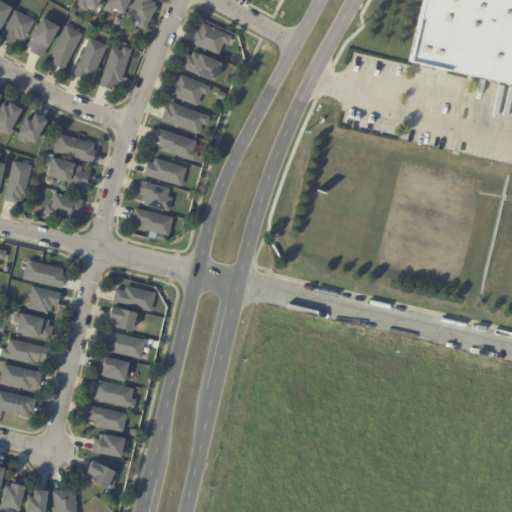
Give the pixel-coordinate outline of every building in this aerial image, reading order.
[(102,0),(96,12),(87,7),(85,11),(77,7),(80,0),(102,0)] [(132,0),(124,16),(114,10),(111,15),(105,11),(110,0),(132,0)] [(151,0),(151,2),(156,4),(154,7),(157,9),(145,32),(137,27),(139,23),(127,17),(136,0),(151,0)] [(511,0),(418,0),(406,54),(511,78),(511,0)] [(0,3),(3,5),(12,10),(0,32),(0,3)] [(26,17),(35,22),(25,41),(22,40),(20,43),(15,40),(13,44),(1,38),(15,11),(26,17)] [(43,20),(60,29),(48,51),(47,50),(42,60),(31,54),(32,51),(27,48),(42,20),(43,20)] [(232,38),(228,46),(224,44),(219,57),(192,45),(198,33),(199,34),(203,25),(232,38)] [(67,27),(83,35),(64,71),(53,65),(56,60),(53,58),(55,55),(52,53),(66,27),(67,27)] [(107,48),(92,81),(86,79),(85,81),(73,76),(90,40),(107,48)] [(115,86),(114,86),(112,92),(100,88),(113,50),(122,53),(123,48),(132,51),(121,84),(118,83),(117,87),(115,86)] [(222,66),(214,83),(182,69),(187,57),(192,59),(194,54),(222,66)] [(210,89),(207,96),(202,95),(197,107),(171,97),(176,85),(177,85),(181,77),(210,89)] [(178,107),(210,119),(207,127),(203,125),(199,135),(162,121),(166,110),(169,111),(171,105),(178,107)] [(11,106),(22,112),(9,137),(0,132),(0,113),(3,108),(8,110),(10,106),(11,106)] [(36,118),(47,124),(35,146),(27,142),(25,145),(19,141),(20,138),(18,137),(26,122),(31,124),(35,117),(36,118)] [(196,143),(193,153),(197,155),(195,162),(163,152),(164,149),(159,148),(160,145),(155,143),(159,131),(196,143)] [(84,143),(95,146),(93,152),(96,153),(92,165),(55,155),(60,136),(84,143)] [(82,169),(81,173),(89,176),(84,194),(67,190),(69,185),(48,179),(51,169),(45,168),(47,160),(53,161),(53,160),(82,169)] [(187,170),(182,188),(144,177),(148,164),(154,165),(155,161),(187,170)] [(23,166),(31,168),(25,197),(22,196),(21,200),(17,200),(16,205),(5,202),(13,164),(23,166)] [(170,191),(168,199),(172,200),(169,213),(144,207),(145,204),(143,203),(144,197),(139,196),(142,183),(170,191)] [(82,203),(79,215),(78,214),(75,223),(46,216),(47,208),(52,209),(55,196),(82,202),(82,203)] [(173,220),(168,238),(140,231),(141,226),(132,224),(135,211),(173,220)] [(53,269),(64,272),(62,278),(65,279),(62,291),(24,282),(28,263),(53,269)] [(155,294),(151,312),(113,303),(116,290),(125,292),(127,287),(155,294)] [(61,296),(58,309),(52,308),(51,313),(49,312),(48,315),(28,310),(33,289),(61,296)] [(136,313),(132,332),(112,327),(113,322),(109,321),(112,308),(136,313)] [(50,323),(49,328),(53,329),(50,343),(17,336),(19,326),(14,325),(16,316),(50,323)] [(145,341),(141,359),(105,351),(107,345),(104,344),(107,332),(145,341)] [(48,351),(45,363),(39,362),(38,365),(34,364),(34,367),(1,359),(3,350),(7,352),(9,342),(48,351)] [(129,363),(124,381),(101,375),(102,371),(98,370),(101,357),(106,359),(106,358),(129,363)] [(42,375),(39,389),(30,387),(29,392),(0,385),(4,367),(42,375)] [(134,390),(131,399),(136,401),(134,409),(94,399),(95,393),(93,392),(95,380),(134,390)] [(0,393),(35,402),(33,415),(29,414),(28,419),(0,412),(0,393)] [(127,415),(123,433),(94,426),(95,421),(86,419),(89,406),(127,415)] [(121,458),(93,453),(95,439),(100,440),(101,435),(125,439),(124,440),(128,441),(127,449),(123,448),(121,458)] [(114,474),(112,480),(116,482),(112,489),(108,487),(107,489),(89,480),(91,475),(87,473),(93,461),(115,472),(114,474)] [(14,480),(25,482),(19,510),(9,508),(8,511),(4,511),(0,511),(5,486),(10,487),(12,479),(14,480)] [(36,490),(48,492),(44,511),(26,511),(28,498),(34,499),(35,490),(36,490)] [(72,493),(75,493),(76,511),(55,511),(53,493),(66,492),(66,493),(72,493)]
